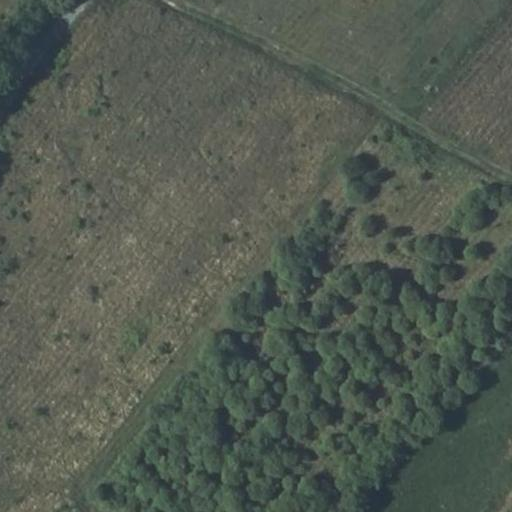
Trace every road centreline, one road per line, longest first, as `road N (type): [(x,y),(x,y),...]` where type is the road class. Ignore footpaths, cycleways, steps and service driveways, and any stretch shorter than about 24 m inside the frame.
road 1 (track): [(179,0),(511,183)]
road 2 (track): [(0,99),(84,0)]
